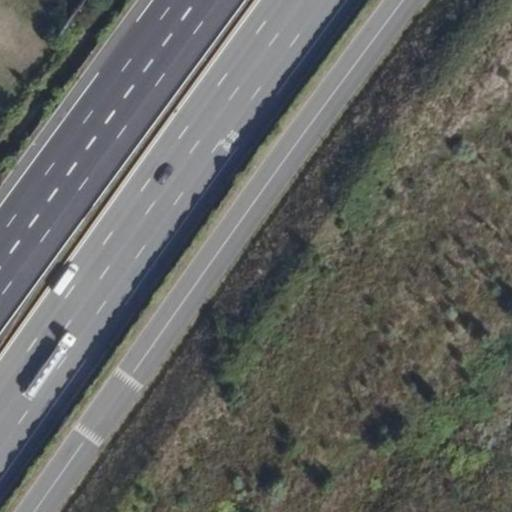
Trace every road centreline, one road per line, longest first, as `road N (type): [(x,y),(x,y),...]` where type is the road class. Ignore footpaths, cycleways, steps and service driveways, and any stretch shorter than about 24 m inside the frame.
road 1 (residential): [(406,0),(39,511)]
road 2 (motorway): [(0,421),(304,0)]
road 3 (motorway): [(197,0),(0,267)]
